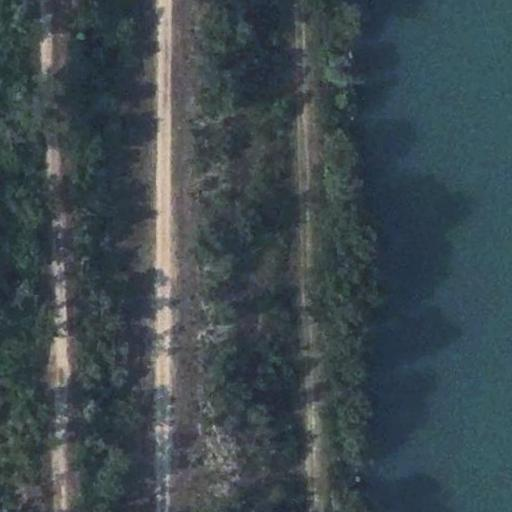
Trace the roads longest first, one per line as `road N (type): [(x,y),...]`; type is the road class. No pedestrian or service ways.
road 1 (track): [(57,511),(49,0)]
road 2 (track): [(161,0),(158,511)]
